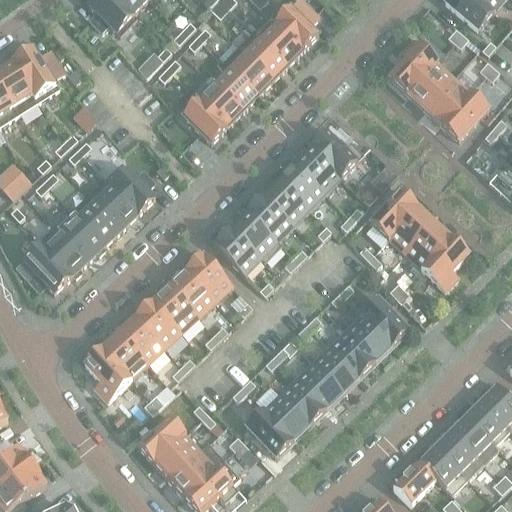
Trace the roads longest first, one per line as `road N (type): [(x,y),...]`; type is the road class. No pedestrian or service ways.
road 1 (residential): [(29,365),(209,199),(404,0)]
road 2 (residential): [(321,511),(511,320)]
road 3 (residential): [(29,365),(132,511)]
